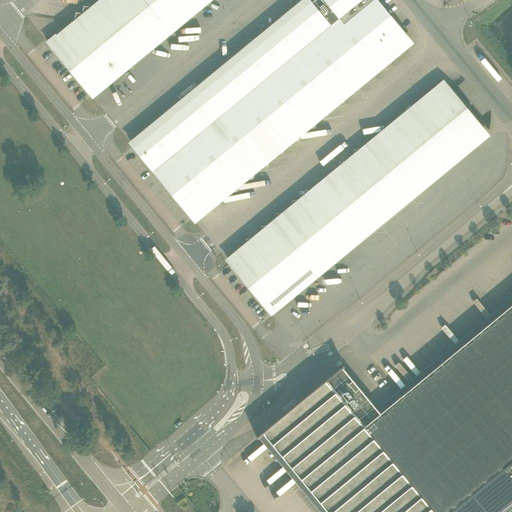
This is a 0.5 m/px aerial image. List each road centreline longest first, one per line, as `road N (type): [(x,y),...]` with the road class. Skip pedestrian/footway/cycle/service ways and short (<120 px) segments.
road 1 (unclassified): [(186,260),(449,44)]
road 2 (unclassified): [(257,379),(299,360),(511,184)]
road 3 (unclassified): [(259,0),(87,139)]
road 4 (secondary): [(117,501),(0,356)]
road 5 (tertiary): [(132,511),(240,421),(257,379)]
road 6 (tertiary): [(230,380),(213,421),(117,501)]
road 7 (tertiary): [(186,260),(87,139)]
road 8 (tertiary): [(72,151),(172,271)]
road 9 (tertiary): [(257,379),(243,327),(186,260)]
road 10 (tertiary): [(87,139),(0,33)]
road 11 (secondary): [(0,403),(78,511)]
road 12 (tertiary): [(172,271),(222,333),(230,380)]
